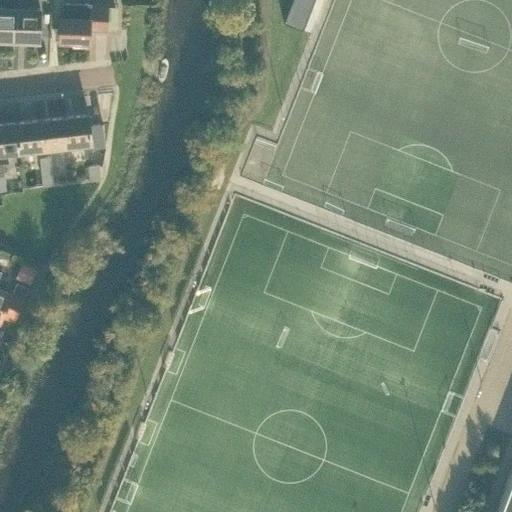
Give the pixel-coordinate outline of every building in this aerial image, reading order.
[(3,0),(3,7),(0,6),(0,40),(2,41),(3,39),(13,39),(14,0),(3,0)] [(24,0),(14,0),(13,39),(31,40),(38,40),(39,8),(31,8),(24,8),(24,0)] [(292,0),(283,24),(303,32),(314,0),(292,0)] [(107,30),(108,6),(108,5),(90,5),(90,18),(61,17),(60,27),(54,27),(54,40),(60,40),(60,41),(72,41),(72,46),(88,47),(88,42),(90,42),(90,29),(107,30)] [(64,117),(67,146),(92,143),(92,150),(106,148),(103,124),(90,125),(88,114),(64,117)] [(40,119),(43,149),(67,146),(64,117),(40,119)] [(16,132),(19,152),(31,150),(43,149),(40,119),(31,120),(15,122),(16,132)] [(0,173),(4,173),(3,163),(9,162),(8,153),(19,152),(16,132),(15,122),(0,123),(0,173)] [(52,170),(50,155),(40,157),(41,171),(52,170)] [(88,165),(90,180),(100,179),(98,163),(88,165)] [(41,171),(43,186),(53,185),(52,170),(41,171)] [(15,277),(29,284),(36,269),(22,263),(15,277)] [(0,319),(2,315),(13,320),(27,288),(15,282),(10,293),(0,289),(0,273),(1,272),(0,271),(0,319)] [(511,511),(511,467),(495,511),(511,511)]
